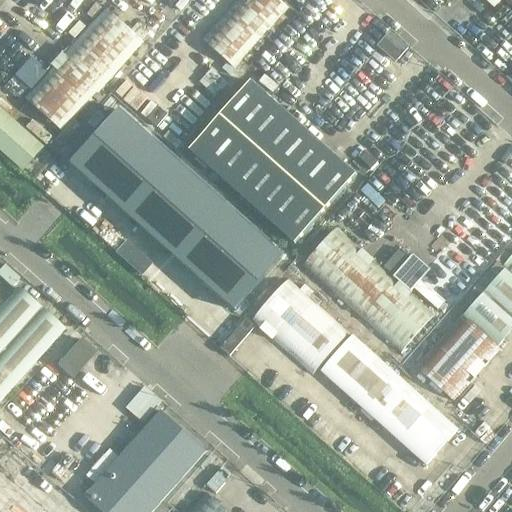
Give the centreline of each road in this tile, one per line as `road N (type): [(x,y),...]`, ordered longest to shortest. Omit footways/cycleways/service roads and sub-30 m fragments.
road 1 (unclassified): [(313,511),(0,234)]
road 2 (unclassified): [(511,109),(388,0)]
